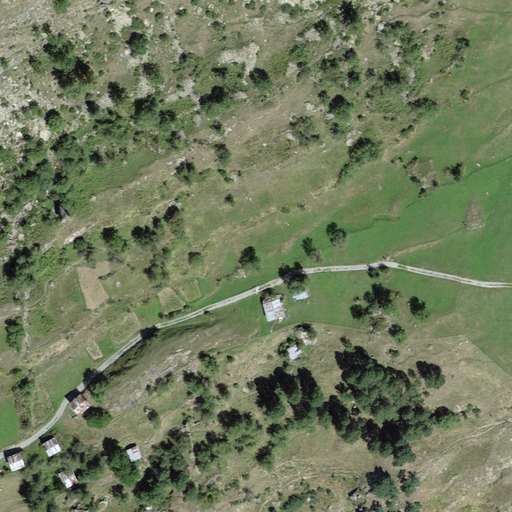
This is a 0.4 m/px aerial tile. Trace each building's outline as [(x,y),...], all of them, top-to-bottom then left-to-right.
[(293,289),(295,299),(306,296),(304,286),(293,289)] [(278,301),(264,305),(269,320),(283,315),(278,301)] [(297,346),(289,349),(292,358),(301,354),(297,346)] [(80,397),(71,405),(79,415),(89,407),(80,397)] [(54,439),(44,444),(50,455),(59,450),(54,439)] [(136,448),(128,451),(132,460),(140,457),(136,448)] [(18,455),(8,459),(13,469),(23,465),(18,455)] [(70,470),(61,475),(67,487),(76,482),(70,470)]
